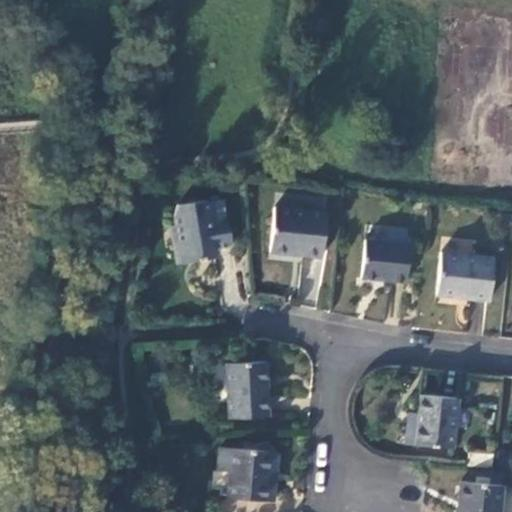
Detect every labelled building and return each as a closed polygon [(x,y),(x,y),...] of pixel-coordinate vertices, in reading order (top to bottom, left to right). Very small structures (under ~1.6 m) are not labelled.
[(212,246),(230,243),(225,215),(223,215),(220,197),(203,200),(203,199),(176,203),(171,215),(172,222),(175,239),(168,240),(172,262),(199,258),(198,253),(210,251),(213,250),(212,246)] [(323,212),(270,207),(266,253),(285,254),(285,251),(296,252),(296,256),(319,258),(323,212)] [(165,224),(168,240),(175,239),(172,222),(165,224)] [(407,242),(361,238),(358,278),(403,282),(407,242)] [(491,258),(441,254),(436,297),(488,301),(491,258)] [(265,415),(261,361),(223,363),(224,418),(265,415)] [(453,448),(457,399),(419,395),(417,414),(415,444),(453,448)] [(406,444),(415,444),(417,414),(408,413),(406,444)] [(266,453),(215,447),(213,465),(227,467),(224,499),(267,503),(268,485),(263,485),(266,453)] [(271,454),(266,453),(263,485),(268,485),(271,454)] [(499,511),(503,484),(460,480),(456,511),(499,511)]
